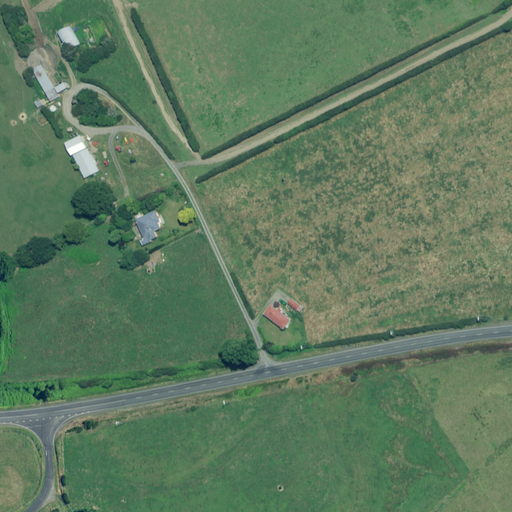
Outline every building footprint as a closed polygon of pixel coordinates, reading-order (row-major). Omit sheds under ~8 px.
[(86,26),(82,19),(71,25),(75,32),(86,26)] [(81,45),(71,27),(59,34),(69,52),(81,45)] [(61,98),(43,66),(35,71),(52,103),(61,98)] [(70,89),(67,83),(57,88),(60,94),(70,89)] [(46,105),(43,99),(36,103),(39,109),(46,105)] [(100,172),(83,136),(66,144),(72,157),(75,155),(86,179),(100,172)] [(162,221),(158,211),(137,220),(146,240),(142,242),(144,246),(160,240),(156,232),(163,229),(159,222),(162,221)] [(291,300),(288,305),(300,313),(304,308),(291,300)] [(292,321),(272,306),(265,315),(285,330),(292,321)]
